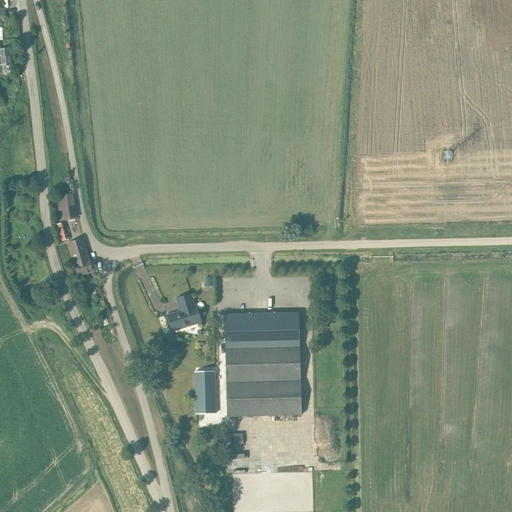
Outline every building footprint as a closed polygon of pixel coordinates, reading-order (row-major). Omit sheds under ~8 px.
[(0,67),(12,65),(9,48),(0,49),(0,47),(0,67)] [(59,221),(76,219),(72,194),(56,197),(59,221)] [(62,241),(67,240),(61,223),(57,225),(62,241)] [(82,239),(67,244),(73,259),(76,258),(77,262),(75,263),(80,275),(81,274),(90,271),(91,270),(93,270),(89,258),(87,258),(86,254),(87,254),(82,239)] [(172,331),(200,322),(196,307),(194,307),(191,295),(177,300),(180,312),(168,316),(172,331)] [(301,415),(298,314),(225,315),(227,417),(301,415)] [(215,372),(194,372),(195,414),(216,414),(215,372)]
